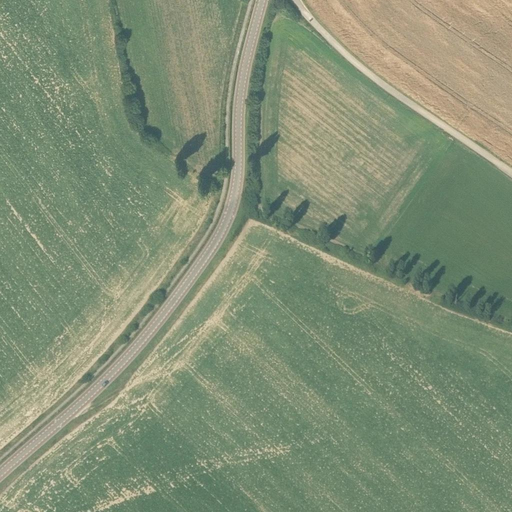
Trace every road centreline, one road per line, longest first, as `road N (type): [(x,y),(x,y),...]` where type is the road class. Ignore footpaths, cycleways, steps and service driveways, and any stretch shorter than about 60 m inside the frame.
road 1 (tertiary): [(0,473),(131,352),(218,236),(236,187),(239,99),(262,0)]
road 2 (unclassified): [(511,174),(352,61),(293,0)]
